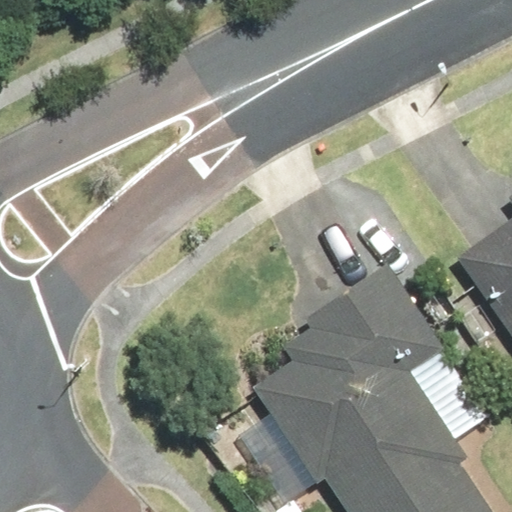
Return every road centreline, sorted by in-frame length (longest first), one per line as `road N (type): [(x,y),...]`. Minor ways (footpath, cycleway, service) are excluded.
road 1 (tertiary): [(309,63),(71,282),(13,366)]
road 2 (tertiary): [(0,178),(82,134),(204,85),(309,63)]
road 3 (tertiary): [(431,0),(309,63)]
road 4 (residential): [(15,408),(97,511)]
